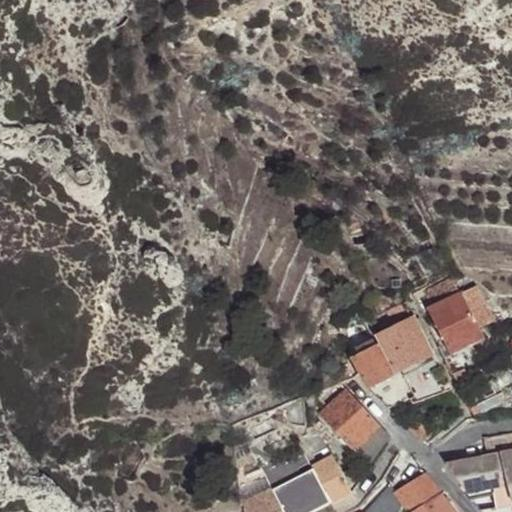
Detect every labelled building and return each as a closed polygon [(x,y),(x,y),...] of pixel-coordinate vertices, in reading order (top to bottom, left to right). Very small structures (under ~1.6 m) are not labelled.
[(427,309),(445,344),(451,357),(485,339),(475,320),(491,312),(480,290),(465,297),(455,275),(424,290),(432,306),(427,309)] [(408,314),(404,305),(388,312),(393,322),(408,314)] [(384,334),(377,337),(379,343),(382,341),(399,371),(400,370),(430,354),(413,318),(384,334)] [(382,341),(379,343),(352,357),(361,374),(369,387),(399,371),(382,341)] [(445,344),(439,347),(445,359),(451,357),(445,344)] [(380,425),(347,391),(325,417),(355,450),(374,432),(380,425)] [(408,425),(425,441),(443,424),(425,408),(408,425)] [(374,432),(385,443),(390,435),(380,425),(374,432)] [(322,430),(309,437),(316,450),(308,454),(312,464),(320,459),(318,455),(331,448),(322,430)] [(355,450),(373,463),(385,443),(374,432),(355,450)] [(511,437),(487,442),(491,455),(502,453),(509,485),(511,496),(511,437)] [(491,455),(447,465),(468,494),(491,489),(509,485),(502,453),(491,455)] [(315,471),(332,504),(352,493),(354,492),(336,457),(314,468),(315,471)] [(416,467),(406,459),(397,477),(405,482),(416,467)] [(315,471),(283,488),(295,511),(315,511),(332,504),(315,471)] [(403,502),(409,511),(417,511),(442,495),(425,474),(397,493),(403,502)] [(511,496),(509,485),(491,489),(495,507),(511,502),(511,496)] [(399,511),(403,502),(397,493),(391,486),(369,511),(399,511)] [(271,490),(243,502),(244,511),(282,511),(273,493),(271,490)] [(454,511),(442,495),(417,511),(454,511)]
